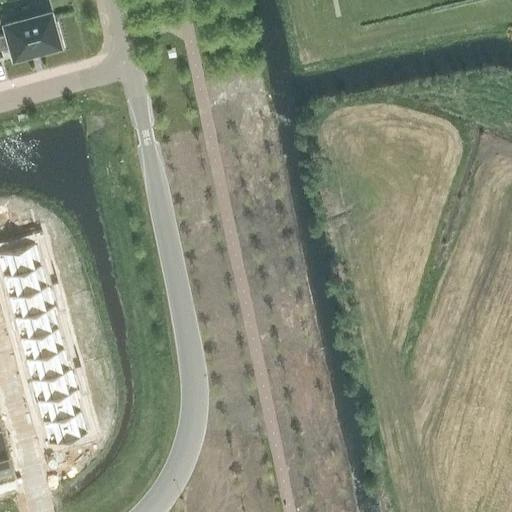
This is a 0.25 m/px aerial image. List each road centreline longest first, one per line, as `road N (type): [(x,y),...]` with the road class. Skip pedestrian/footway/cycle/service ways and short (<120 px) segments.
road 1 (tertiary): [(128,68),(196,401),(180,468),(153,511)]
road 2 (residential): [(0,103),(128,68)]
